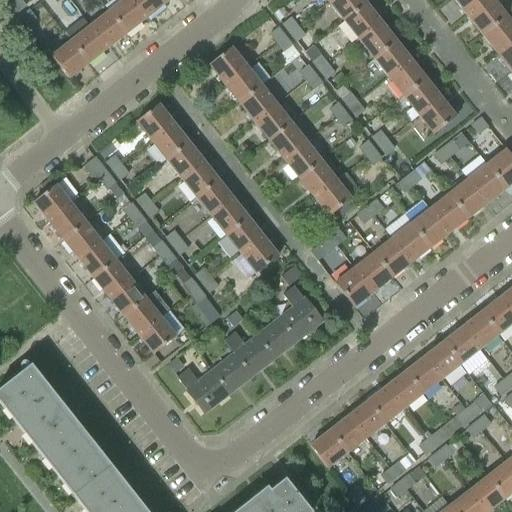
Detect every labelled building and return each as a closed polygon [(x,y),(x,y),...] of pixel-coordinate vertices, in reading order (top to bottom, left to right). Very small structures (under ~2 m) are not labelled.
[(16,14),(25,7),(19,0),(17,0),(10,6),(16,14)] [(124,0),(108,13),(125,36),(144,21),(127,0),(124,0)] [(127,0),(144,21),(163,6),(158,0),(127,0)] [(365,6),(360,0),(332,0),(328,4),(343,23),(365,6)] [(452,0),(466,18),(489,0),(452,0)] [(489,0),(466,18),(481,37),(505,18),(490,0),(489,0)] [(343,23),(358,42),(380,25),(365,6),(343,23)] [(282,9),(274,16),(280,23),(288,16),(282,9)] [(20,19),(26,27),(35,20),(29,12),(20,19)] [(106,50),(125,36),(108,13),(89,28),(106,50)] [(481,37),(496,56),(511,43),(511,26),(505,18),(481,37)] [(282,26),(289,35),(297,28),(290,20),(282,26)] [(394,43),(380,25),(358,42),(372,61),(394,43)] [(70,43),(87,65),(106,50),(89,28),(70,43)] [(297,28),(289,35),(295,43),(304,37),(297,28)] [(276,45),(284,38),(277,30),(269,36),(276,45)] [(290,47),(284,38),(276,45),(283,53),(290,47)] [(305,55),(313,48),(309,43),(303,42),(298,46),(305,55)] [(68,80),(87,65),(70,43),(50,58),(68,80)] [(372,61),(387,80),(409,62),(394,43),(372,61)] [(511,43),(496,56),(511,74),(511,73),(511,43)] [(288,65),(299,57),(290,47),(283,53),(280,55),(283,58),(288,65)] [(208,67),(223,86),(245,69),(230,49),(208,67)] [(312,64),(318,72),(326,66),(320,57),(312,64)] [(424,81),(409,62),(387,80),(402,98),(424,81)] [(333,74),(326,66),(318,72),(325,81),(333,74)] [(299,74),(306,82),(314,76),(307,68),(299,74)] [(223,86),(238,105),(260,88),(245,69),(223,86)] [(320,85),(314,76),(306,82),(313,91),(320,85)] [(402,98),(417,117),(439,100),(424,81),(402,98)] [(238,105),(253,124),(275,106),(260,88),(238,105)] [(341,101),(348,110),(356,104),(350,95),(341,101)] [(454,120),(439,100),(417,117),(432,137),(454,120)] [(363,112),(356,104),(348,110),(355,119),(363,112)] [(328,112),(335,120),(343,114),(337,105),(328,112)] [(150,143),(172,126),(157,106),(135,124),(150,143)] [(290,125),(275,106),(253,124),(268,143),(290,125)] [(350,122),(343,114),(335,120),(342,128),(350,122)] [(480,120),(471,127),(478,136),(487,128),(480,120)] [(268,143),(282,161),(304,144),(290,125),(268,143)] [(150,143),(165,162),(187,145),(172,126),(150,143)] [(371,139),(378,148),(386,141),(379,133),(371,139)] [(451,143),(458,151),(467,144),(461,136),(451,143)] [(118,146),(114,140),(109,144),(114,150),(118,146)] [(351,140),(346,144),(350,150),(355,146),(351,140)] [(393,150),(386,141),(378,148),(385,156),(393,150)] [(358,149),(365,158),(373,152),(366,143),(358,149)] [(442,150),(449,159),(458,151),(451,143),(442,150)] [(97,153),(103,161),(116,151),(114,150),(109,144),(97,153)] [(282,161),(297,180),(319,163),(304,144),(282,161)] [(202,163),(187,145),(165,162),(180,181),(202,163)] [(442,150),(433,157),(439,166),(449,159),(442,150)] [(485,167),(504,190),(511,184),(511,160),(505,151),(485,167)] [(380,160),(373,152),(365,158),(372,166),(380,160)] [(106,164),(112,173),(121,166),(114,158),(106,164)] [(97,185),(99,183),(108,176),(94,159),(83,168),(97,185)] [(180,181),(195,200),(217,182),(202,163),(180,181)] [(297,180),(312,199),(334,182),(319,163),(297,180)] [(112,173),(119,181),(127,175),(121,166),(112,173)] [(466,181),(485,205),(504,190),(485,167),(466,181)] [(404,180),(411,188),(420,181),(413,173),(404,180)] [(106,191),(114,185),(108,176),(99,183),(106,191)] [(48,223),(70,206),(67,202),(75,196),(62,180),(32,204),(48,223)] [(401,196),(411,188),(404,180),(394,187),(401,196)] [(448,196),(466,220),(485,205),(466,181),(448,196)] [(232,201),(217,182),(195,200),(210,219),(232,201)] [(349,201),(334,182),(312,199),(327,219),(349,201)] [(398,198),(391,190),(391,189),(379,200),(386,208),(398,198)] [(135,202),(142,210),(150,204),(143,195),(135,202)] [(429,211),(447,235),(466,220),(448,196),(429,211)] [(210,219),(225,237),(247,220),(232,201),(210,219)] [(382,211),(375,202),(366,209),(373,218),(382,211)] [(142,210),(149,219),(157,212),(150,204),(142,210)] [(137,214),(131,205),(122,212),(129,220),(137,214)] [(84,225),(70,206),(48,223),(62,242),(84,225)] [(364,225),(373,218),(366,209),(357,217),(364,225)] [(410,226),(428,250),(447,235),(429,211),(410,226)] [(144,223),(137,214),(129,220),(136,229),(144,223)] [(262,239),(247,220),(225,237),(240,256),(262,239)] [(62,242),(77,261),(99,244),(84,225),(62,242)] [(391,240),(410,264),(428,250),(410,226),(391,240)] [(328,239),(335,247),(344,240),(338,232),(328,239)] [(165,239),(172,248),(180,241),(173,233),(165,239)] [(262,239),(240,256),(255,276),(277,258),(262,239)] [(326,254),(335,247),(328,239),(319,246),(326,254)] [(372,255),(391,279),(410,264),(391,240),(372,255)] [(180,241),(172,248),(178,257),(187,250),(180,241)] [(152,250),(159,258),(167,251),(160,243),(152,250)] [(114,263),(99,244),(77,261),(92,280),(114,263)] [(326,254),(319,246),(310,254),(316,262),(326,254)] [(167,251),(159,258),(166,267),(173,260),(167,251)] [(353,270),(372,294),(391,279),(372,255),(353,270)] [(92,280),(107,299),(129,281),(114,263),(92,280)] [(280,278),(288,288),(302,277),(294,266),(280,278)] [(195,277),(202,286),(210,279),(203,270),(195,277)] [(333,285),(352,309),(372,294),(353,270),(333,285)] [(202,286),(208,294),(217,288),(210,279),(202,286)] [(144,300),(129,281),(107,299),(122,318),(144,300)] [(182,287),(189,296),(197,289),(190,281),(182,287)] [(204,298),(197,289),(189,296),(195,304),(204,298)] [(511,289),(499,300),(511,316),(511,289)] [(122,318),(137,336),(159,319),(144,300),(122,318)] [(279,319),(297,342),(321,323),(303,300),(279,319)] [(511,316),(499,300),(480,314),(497,336),(511,324),(511,316)] [(226,320),(232,328),(242,321),(235,313),(226,320)] [(480,314),(461,329),(478,351),(497,336),(480,314)] [(174,339),(159,319),(137,336),(152,356),(174,339)] [(274,360),(297,342),(279,319),(256,337),(274,360)] [(461,329),(442,344),(459,366),(478,351),(461,329)] [(233,355),(251,378),(274,360),(256,337),(233,355)] [(442,344),(423,359),(440,381),(459,366),(442,344)] [(210,373),(228,396),(251,378),(233,355),(210,373)] [(174,375),(183,368),(176,359),(167,366),(174,375)] [(423,359),(404,373),(421,396),(440,381),(423,359)] [(145,511),(31,367),(25,371),(0,390),(0,406),(83,511),(145,511)] [(228,396),(210,373),(186,392),(204,415),(228,396)] [(404,373),(385,388),(402,410),(421,396),(404,373)] [(502,382),(508,390),(511,386),(511,376),(511,375),(502,382)] [(500,397),(508,390),(502,382),(493,389),(500,397)] [(385,388),(366,403),(383,425),(402,410),(385,388)] [(503,401),(504,402),(510,410),(511,407),(511,394),(503,401)] [(473,404),(479,413),(480,414),(490,406),(482,397),(473,404)] [(366,403),(347,418),(364,440),(383,425),(366,403)] [(464,411),(470,419),(479,413),(473,404),(464,411)] [(462,426),(470,419),(464,411),(456,418),(462,426)] [(483,417),(474,424),(481,432),(489,426),(483,417)] [(347,418),(328,433),(345,455),(364,440),(347,418)] [(465,431),(472,439),(481,432),(474,424),(465,431)] [(328,433),(309,448),(326,470),(345,455),(328,433)] [(426,441),(432,449),(441,442),(435,434),(426,441)] [(424,456),(432,449),(426,441),(418,448),(424,456)] [(445,447),(436,454),(443,462),(452,455),(445,447)] [(436,454),(428,460),(434,469),(443,462),(436,454)] [(486,478),(503,501),(511,493),(511,472),(505,463),(486,478)] [(395,478),(403,472),(397,464),(388,471),(395,478)] [(407,476),(414,485),(424,476),(418,468),(407,476)] [(386,485),(395,478),(388,471),(380,477),(386,485)] [(407,476),(398,483),(405,491),(414,485),(407,476)] [(481,511),(488,511),(503,501),(486,478),(467,493),(481,511)] [(307,511),(283,482),(268,493),(264,488),(234,511),(307,511)] [(398,483),(390,490),(396,498),(405,491),(398,483)] [(356,509),(365,501),(359,493),(349,500),(356,509)] [(448,508),(451,511),(481,511),(467,493),(448,508)]
